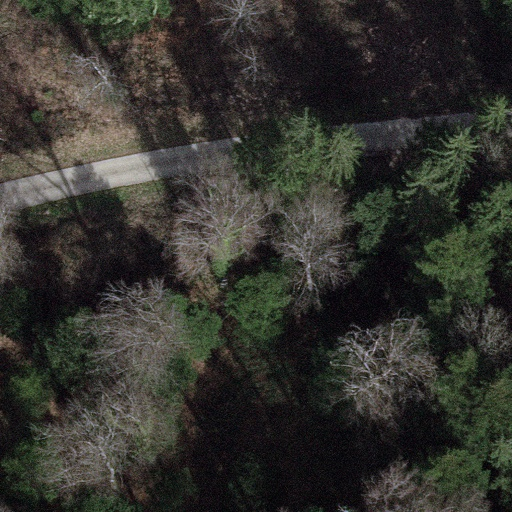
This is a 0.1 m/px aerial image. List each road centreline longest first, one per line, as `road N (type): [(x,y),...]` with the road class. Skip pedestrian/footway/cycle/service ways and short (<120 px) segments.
road 1 (track): [(0,198),(275,140),(511,119)]
road 2 (track): [(342,134),(417,196),(477,262),(511,325)]
